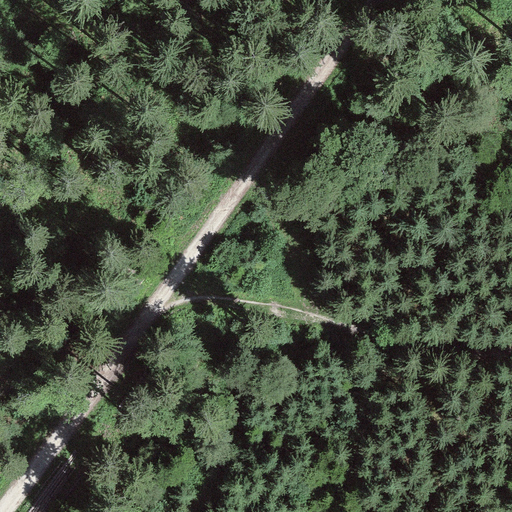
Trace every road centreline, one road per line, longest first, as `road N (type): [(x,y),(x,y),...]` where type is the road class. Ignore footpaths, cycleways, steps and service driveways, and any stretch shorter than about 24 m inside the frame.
road 1 (track): [(173,290),(375,0)]
road 2 (track): [(2,511),(173,290)]
